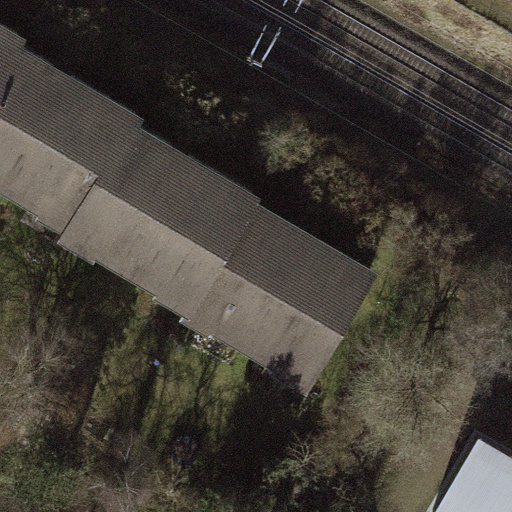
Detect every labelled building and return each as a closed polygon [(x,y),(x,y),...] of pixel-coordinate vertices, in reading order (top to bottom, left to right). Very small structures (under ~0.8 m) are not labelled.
[(0,53),(9,38),(14,30),(0,21),(0,53)] [(48,193),(74,208),(128,117),(132,111),(9,38),(0,53),(0,172),(45,199),(48,193)] [(165,273),(191,289),(246,197),(250,189),(128,117),(74,208),(69,216),(96,232),(93,237),(162,278),(165,273)] [(370,270),(246,197),(191,289),(186,297),(215,314),(212,318),(279,358),(281,354),(310,371),(370,270)] [(511,511),(511,425),(480,406),(422,504),(435,511),(511,511)]
